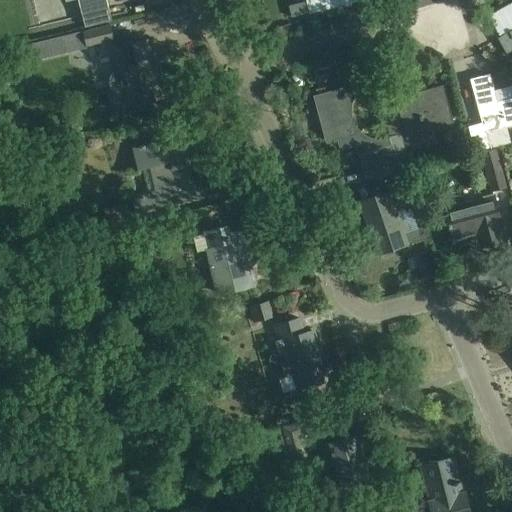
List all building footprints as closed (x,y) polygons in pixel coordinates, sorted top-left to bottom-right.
[(78,0),(82,16),(89,14),(109,10),(106,0),(66,0),(66,1),(68,0),(78,0)] [(358,0),(357,0),(306,0),(310,13),(358,0)] [(290,20),(307,15),(302,1),(285,7),(290,20)] [(114,38),(110,23),(82,30),(86,45),(114,38)] [(511,30),(498,38),(507,53),(511,50),(511,30)] [(64,36),(17,48),(20,63),(67,52),(64,36)] [(129,104),(144,101),(164,96),(150,40),(116,49),(121,70),(118,71),(116,72),(113,74),(110,78),(110,82),(115,104),(128,101),(129,104)] [(470,127),(475,146),(477,153),(491,149),(486,131),(511,123),(511,98),(497,102),(493,87),(494,87),(493,83),(492,83),(490,74),(471,79),(483,123),(470,127)] [(396,99),(402,119),(406,136),(454,124),(444,87),(396,99)] [(356,145),(359,155),(362,168),(395,159),(390,140),(385,141),(378,141),(372,139),(365,136),(361,133),(357,128),(353,123),(351,117),(350,112),(350,106),(352,100),(353,94),(343,89),(315,97),(327,140),(339,137),(342,149),(356,145)] [(389,135),(390,140),(395,159),(408,156),(401,132),(389,135)] [(166,140),(146,145),(132,148),(137,169),(152,165),(157,188),(147,190),(147,191),(132,195),(136,212),(193,198),(192,196),(196,195),(193,181),(184,183),(180,168),(202,163),(196,142),(168,149),(166,140)] [(483,154),(485,162),(492,189),(505,186),(498,159),(496,150),(483,154)] [(399,171),(395,159),(362,168),(365,180),(399,171)] [(434,190),(441,179),(424,169),(415,183),(428,191),(430,187),(434,190)] [(380,195),(361,201),(379,254),(408,244),(422,240),(412,211),(407,213),(406,208),(397,210),(391,191),(380,195)] [(445,206),(449,220),(454,239),(476,233),(476,231),(483,229),(488,245),(506,241),(493,193),(445,206)] [(105,208),(109,230),(131,225),(127,204),(105,208)] [(204,235),(193,238),(196,252),(208,249),(219,293),(233,290),(252,285),(240,232),(230,235),(228,227),(208,232),(204,233),(204,235)] [(269,302),(250,307),(254,322),(273,317),(269,302)] [(300,318),(281,323),(274,325),(277,340),(276,341),(286,377),(295,375),(299,389),(328,381),(314,330),(304,333),(300,318)] [(322,416),(283,427),(293,461),(306,457),(300,436),(325,429),(322,416)] [(339,483),(349,480),(369,475),(359,441),(361,440),(359,434),(327,443),(339,483)] [(418,466),(423,486),(427,501),(429,500),(432,511),(470,511),(465,492),(460,493),(458,485),(461,484),(454,457),(418,466)]
